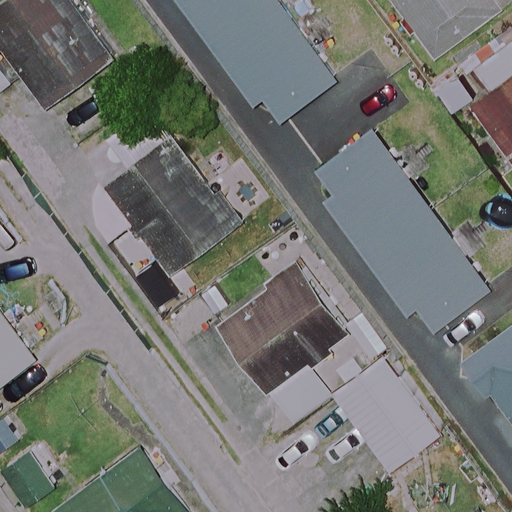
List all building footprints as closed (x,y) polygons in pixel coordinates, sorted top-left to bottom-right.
[(116,59),(75,0),(4,0),(0,3),(0,36),(47,106),(116,59)] [(505,9),(498,0),(396,0),(436,56),(505,9)] [(511,27),(435,82),(455,109),(468,100),(511,160),(511,27)] [(162,75),(144,50),(91,89),(110,114),(162,75)] [(139,238),(147,233),(174,272),(239,227),(156,106),(109,138),(130,167),(111,181),(103,186),(139,238)] [(355,327),(298,256),(218,319),(297,418),(334,389),(312,362),(355,327)] [(0,382),(38,354),(0,302),(0,382)] [(443,433),(384,354),(336,389),(395,468),(443,433)] [(189,511),(141,447),(56,511),(57,511),(189,511)] [(57,484),(34,449),(5,469),(28,503),(57,484)] [(482,511),(467,491),(448,505),(453,511),(482,511)]
